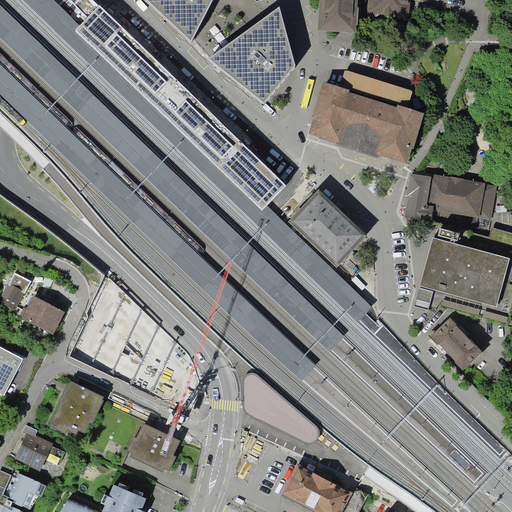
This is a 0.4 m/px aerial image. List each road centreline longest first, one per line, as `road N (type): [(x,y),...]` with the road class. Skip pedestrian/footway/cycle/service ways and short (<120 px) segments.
road 1 (residential): [(287,146),(338,172),(379,224),(389,325),(511,445)]
road 2 (tertiary): [(222,433),(221,388),(200,343),(0,166)]
road 3 (residential): [(119,0),(255,127),(287,146)]
road 4 (residential): [(222,433),(193,428),(54,357)]
road 5 (residential): [(54,357),(81,299),(76,279),(0,247)]
road 6 (tertiary): [(112,0),(0,119)]
road 7 (residential): [(304,0),(305,96),(287,146)]
